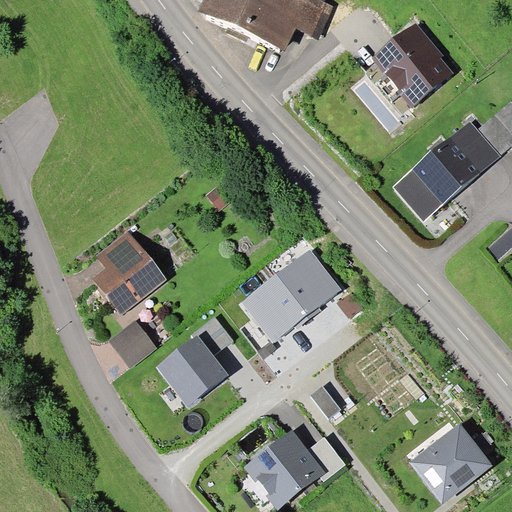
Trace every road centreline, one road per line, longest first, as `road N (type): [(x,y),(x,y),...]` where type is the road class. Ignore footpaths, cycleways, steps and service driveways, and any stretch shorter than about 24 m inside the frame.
road 1 (secondary): [(511,392),(197,50),(161,0)]
road 2 (residential): [(193,511),(104,395),(12,175),(16,139)]
